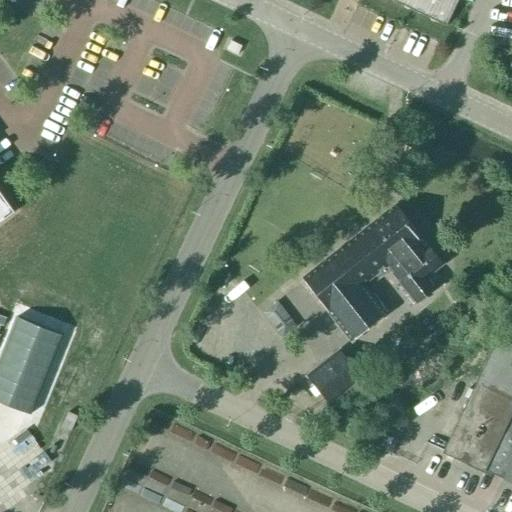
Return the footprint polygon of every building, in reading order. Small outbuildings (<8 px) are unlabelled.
[(390,0),(446,26),(458,0),(390,0)] [(0,222),(15,212),(0,191),(0,222)] [(425,250),(417,241),(421,238),(396,206),(302,279),(328,312),(328,311),(352,341),(385,315),(361,285),(387,265),(417,304),(434,290),(424,278),(442,264),(429,247),(425,250)] [(494,473),(511,435),(511,348),(498,342),(477,385),(445,452),(482,470),(484,468),(494,473)] [(328,404),(361,378),(340,351),(306,377),(328,404)] [(70,431),(77,416),(68,412),(61,427),(70,431)] [(511,435),(494,473),(503,477),(502,480),(511,484),(511,435)]
